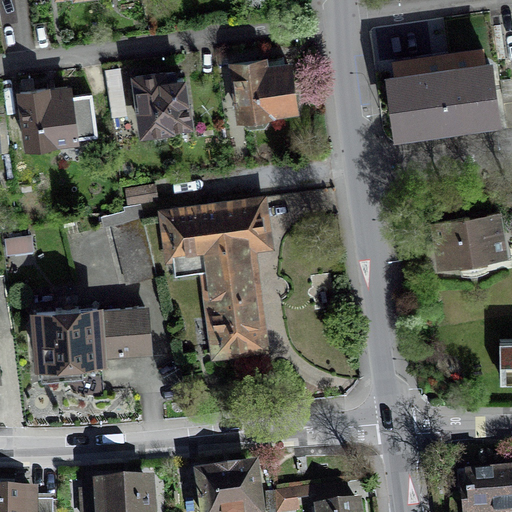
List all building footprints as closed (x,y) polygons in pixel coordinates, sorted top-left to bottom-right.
[(296,54),(228,64),(238,129),(305,119),(296,54)] [(499,60),(391,75),(400,144),(508,129),(499,60)] [(171,73),(134,79),(143,142),(200,134),(192,80),(172,83),(171,73)] [(75,87),(20,94),(27,155),(84,147),(83,142),(103,139),(98,98),(77,101),(75,87)] [(265,194),(159,208),(166,260),(173,259),(175,274),(201,270),(213,355),(269,348),(255,248),(272,246),(265,194)] [(511,266),(511,260),(510,247),(507,220),(435,228),(440,275),(511,266)] [(33,242),(8,245),(9,260),(35,257),(33,242)] [(113,366),(113,361),(109,314),(108,308),(35,315),(40,373),(113,366)] [(155,310),(109,314),(113,361),(159,357),(155,310)] [(270,511),(262,466),(194,474),(200,511),(270,511)] [(511,511),(511,468),(486,471),(460,473),(463,511),(511,511)] [(161,511),(160,484),(97,488),(97,494),(81,495),(81,511),(161,511)] [(41,494),(0,493),(0,511),(54,511),(55,504),(41,504),(41,494)] [(364,511),(363,500),(312,508),(312,511),(364,511)]
